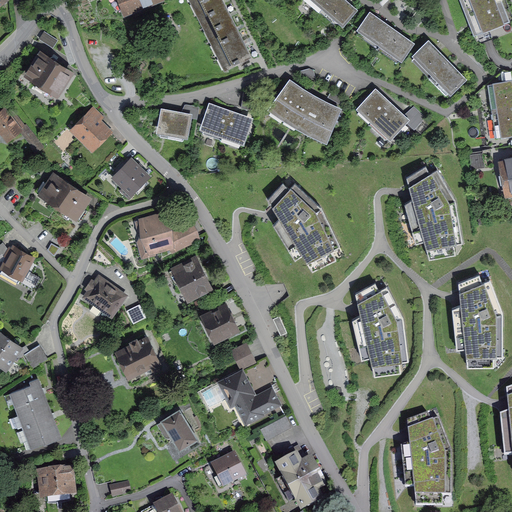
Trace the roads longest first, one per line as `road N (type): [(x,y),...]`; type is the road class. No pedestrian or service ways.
road 1 (residential): [(97,511),(53,321),(106,218),(187,193)]
road 2 (residential): [(187,193),(355,511)]
road 3 (residential): [(53,4),(107,107),(187,193)]
